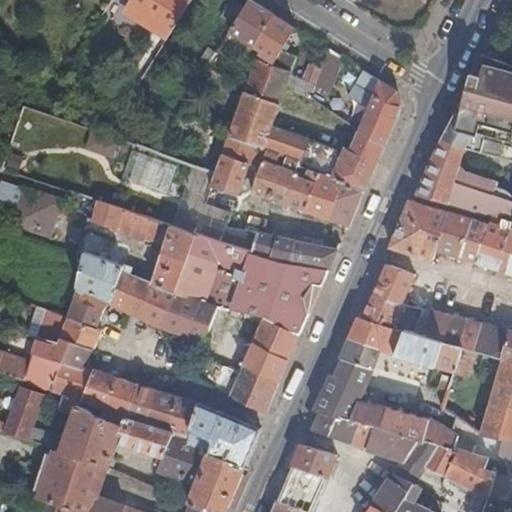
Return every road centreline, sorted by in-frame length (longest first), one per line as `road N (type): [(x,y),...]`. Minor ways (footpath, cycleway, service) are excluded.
road 1 (residential): [(436,86),(251,511)]
road 2 (residential): [(293,0),(436,86)]
